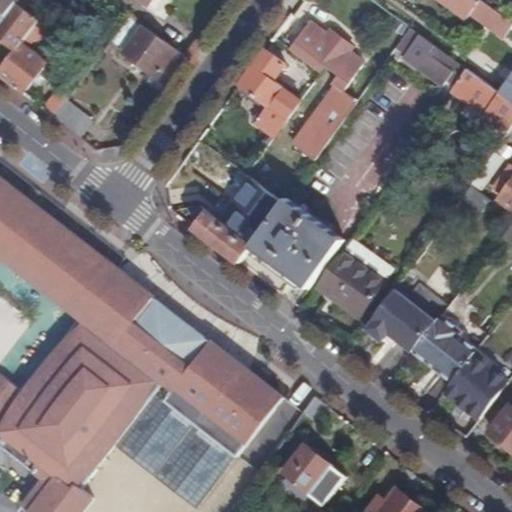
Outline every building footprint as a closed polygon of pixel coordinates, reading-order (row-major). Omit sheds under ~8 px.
[(0,0),(0,28),(20,0),(0,0)] [(28,0),(20,0),(0,28),(0,35),(2,37),(0,39),(0,45),(15,57),(42,21),(24,7),(29,0),(28,0)] [(171,0),(132,0),(159,18),(171,0)] [(438,0),(468,22),(473,15),(485,24),(495,10),(483,1),(481,5),(474,0),(438,0)] [(485,24),(480,31),(500,46),(511,30),(511,22),(495,10),(485,24)] [(189,59),(132,18),(113,43),(169,85),(189,59)] [(15,57),(0,75),(25,94),(49,62),(30,48),(34,42),(41,42),(52,26),(43,19),(42,21),(15,57)] [(339,88),(346,94),(367,65),(352,55),(356,50),(332,34),(329,38),(311,26),(296,47),(328,70),(339,78),(334,86),(338,89),(339,88)] [(462,66),(423,37),(406,60),(446,88),(462,66)] [(324,75),(328,70),(296,47),(292,52),(324,75)] [(260,124),(278,136),(303,102),(276,82),(288,66),(268,51),(243,85),(271,104),(267,112),(268,113),(260,124)] [(511,101),(504,96),(470,71),(454,94),(510,134),(511,131),(511,101)] [(297,145),(318,161),(360,103),(346,94),(339,88),(338,89),(297,145)] [(61,89),(45,109),(55,118),(67,102),(72,96),(61,89)] [(91,120),(67,102),(55,118),(79,136),(91,120)] [(496,153),(500,147),(496,143),(491,150),(496,153)] [(472,186),(496,153),(491,150),(486,146),(462,179),(472,186)] [(506,160),(496,153),(472,186),(481,193),(506,160)] [(0,448),(43,481),(40,485),(22,508),(27,511),(85,511),(95,500),(73,483),(107,439),(147,387),(155,377),(157,379),(195,408),(191,412),(187,418),(238,458),(244,450),(286,398),(243,366),(241,369),(223,362),(208,354),(191,343),(186,340),(178,334),(166,325),(157,316),(151,310),(146,306),(133,290),(124,278),(126,275),(111,264),(110,265),(103,257),(97,253),(94,250),(84,245),(82,248),(78,245),(80,242),(76,237),(69,231),(62,226),(54,222),(52,225),(48,222),(50,219),(47,215),(46,213),(38,207),(33,203),(24,199),(22,201),(17,199),(20,195),(19,194),(12,187),(2,180),(0,178),(0,252),(11,261),(60,300),(83,317),(24,394),(1,376),(0,376),(0,448)] [(511,182),(510,181),(500,194),(504,197),(502,199),(511,206),(511,182)] [(287,204),(257,183),(225,226),(255,248),(287,204)] [(481,193),(472,186),(463,199),(482,214),(492,201),(481,193)] [(290,199),(287,204),(255,248),(300,281),(335,233),(290,199)] [(255,248),(225,226),(210,214),(198,230),(243,264),(255,248)] [(335,233),(300,281),(311,290),(346,242),(335,233)] [(345,253),(387,283),(396,270),(354,240),(345,253)] [(345,253),(320,287),(362,317),(387,283),(345,253)] [(243,366),(195,329),(126,275),(124,278),(133,290),(146,306),(151,310),(157,316),(166,325),(178,334),(186,340),(191,343),(208,354),(223,362),(241,369),(243,366)] [(397,291),(369,329),(385,342),(392,334),(400,341),(416,354),(439,323),(397,291)] [(446,315),(439,323),(416,354),(433,366),(439,367),(445,371),(442,374),(455,383),(482,349),(464,335),(468,331),(463,328),(463,324),(454,316),(450,318),(446,315)] [(392,334),(385,342),(394,349),(400,341),(392,334)] [(471,412),(457,430),(468,439),(482,420),(480,418),(506,383),(491,371),(484,380),(471,370),(460,384),(465,387),(456,399),(471,412)] [(147,387),(107,439),(198,510),(238,458),(187,418),(191,412),(195,408),(157,379),(155,377),(147,387)] [(319,398),(308,412),(324,423),(334,411),(319,398)] [(493,434),(511,448),(511,407),(508,405),(489,429),(494,433),(493,434)] [(350,476),(308,445),(286,473),(324,503),(329,502),(350,476)] [(427,511),(399,491),(390,503),(384,511),(376,504),(369,511),(427,511)] [(384,511),(390,503),(381,498),(376,504),(384,511)]
